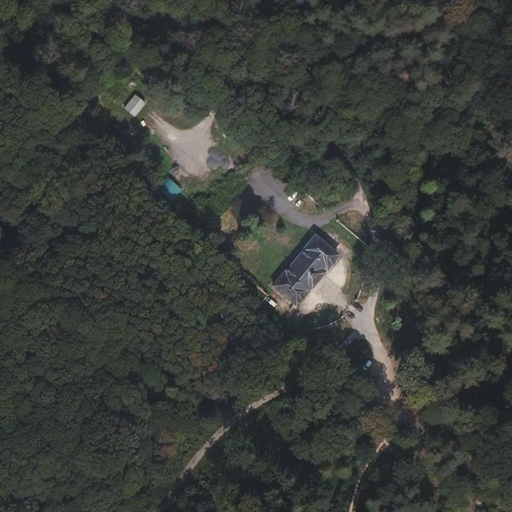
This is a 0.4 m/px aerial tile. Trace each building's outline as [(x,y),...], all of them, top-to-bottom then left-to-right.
[(135,115),(145,103),(135,96),(126,108),(135,115)] [(481,121),(475,130),(492,140),(498,131),(481,121)] [(327,223),(317,214),(283,252),(275,244),(266,255),(244,236),(230,252),(271,289),(272,287),(294,306),(305,293),(299,288),(318,266),(324,271),(336,258),(328,251),(336,241),(322,229),(327,223)] [(341,226),(337,231),(353,244),(357,239),(341,226)] [(288,321),(281,328),(298,343),(304,336),(288,321)]
